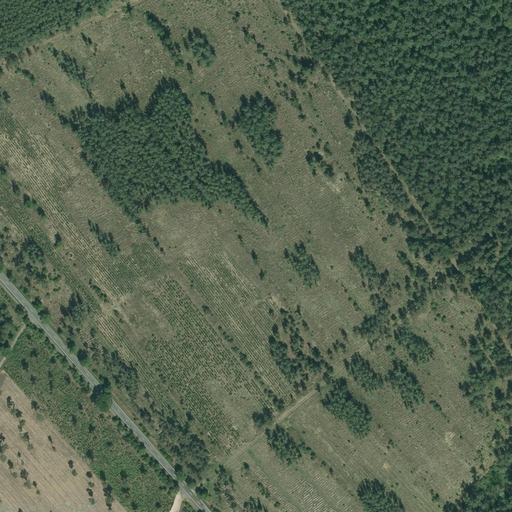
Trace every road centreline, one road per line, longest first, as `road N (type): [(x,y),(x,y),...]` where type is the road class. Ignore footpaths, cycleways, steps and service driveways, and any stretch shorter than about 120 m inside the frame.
road 1 (track): [(187,491),(408,315),(511,219)]
road 2 (track): [(511,351),(279,0)]
road 3 (secondary): [(205,511),(0,279)]
road 4 (track): [(0,61),(132,0)]
